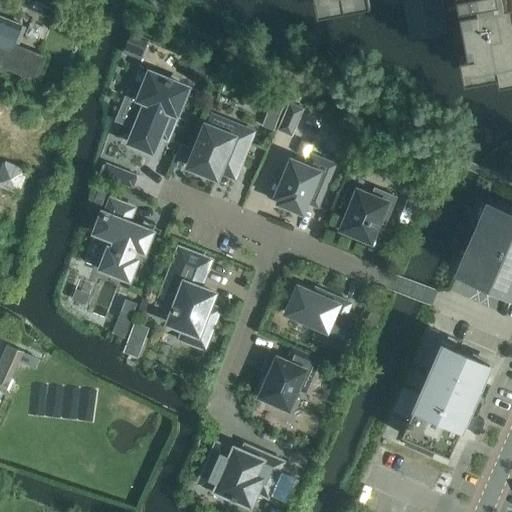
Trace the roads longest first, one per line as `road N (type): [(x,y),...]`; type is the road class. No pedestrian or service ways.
road 1 (residential): [(511,330),(279,236)]
road 2 (residential): [(279,236),(221,386)]
road 3 (residential): [(279,236),(162,189)]
